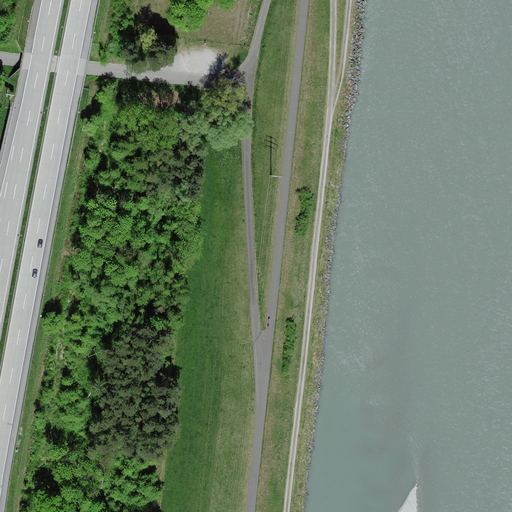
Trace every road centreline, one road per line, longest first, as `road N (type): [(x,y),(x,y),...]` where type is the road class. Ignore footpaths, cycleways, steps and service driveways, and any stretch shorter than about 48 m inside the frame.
road 1 (track): [(305,0),(249,511)]
road 2 (motorway): [(0,441),(81,0)]
road 3 (track): [(328,131),(287,511)]
road 4 (track): [(266,363),(256,338),(246,177),(250,82),(271,0)]
road 5 (motorway): [(52,0),(0,278)]
road 6 (track): [(332,0),(328,131),(350,0)]
road 7 (track): [(21,60),(250,82)]
